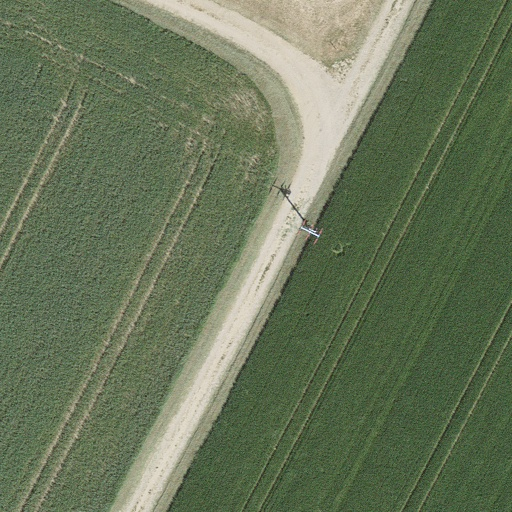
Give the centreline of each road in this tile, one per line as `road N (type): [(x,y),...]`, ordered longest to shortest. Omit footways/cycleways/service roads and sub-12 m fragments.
road 1 (track): [(332,123),(128,511)]
road 2 (track): [(167,0),(273,45),(312,78),(332,123)]
road 3 (track): [(332,123),(390,0)]
